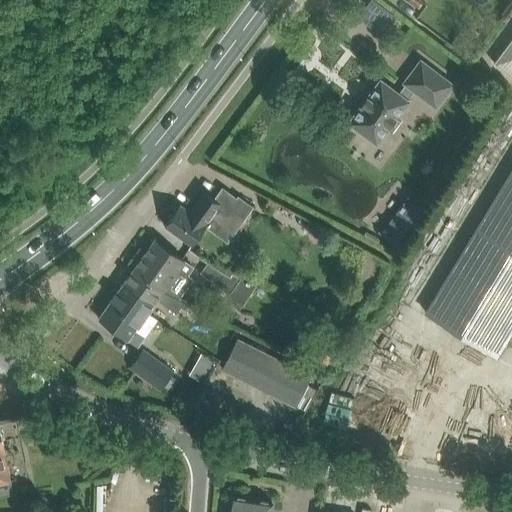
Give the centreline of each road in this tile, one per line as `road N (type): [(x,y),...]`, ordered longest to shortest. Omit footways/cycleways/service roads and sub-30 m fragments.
road 1 (secondary): [(0,279),(64,236),(158,142),(265,0)]
road 2 (unclassified): [(511,496),(200,443)]
road 3 (unclassified): [(200,443),(61,400),(9,362)]
road 4 (unclassified): [(139,214),(9,362)]
